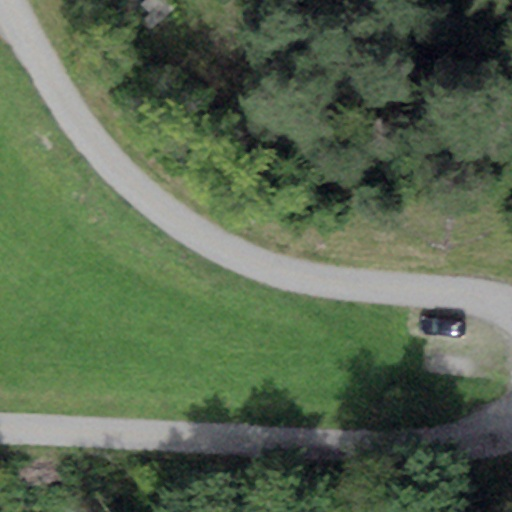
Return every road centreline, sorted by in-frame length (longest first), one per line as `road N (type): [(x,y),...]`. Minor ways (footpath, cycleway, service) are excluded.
road 1 (residential): [(511,305),(289,274),(213,245),(144,197),(83,134),(7,0)]
road 2 (residential): [(0,431),(435,441),(511,419)]
